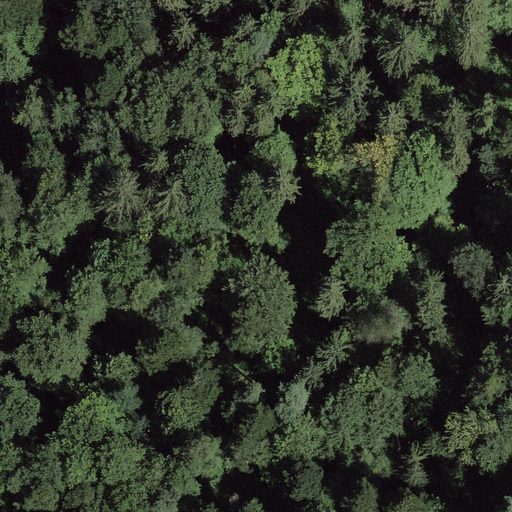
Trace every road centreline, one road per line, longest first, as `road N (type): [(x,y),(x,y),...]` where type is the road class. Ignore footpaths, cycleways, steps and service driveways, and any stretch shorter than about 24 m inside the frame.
road 1 (track): [(0,104),(409,253),(511,267)]
road 2 (track): [(386,511),(414,445),(511,361)]
